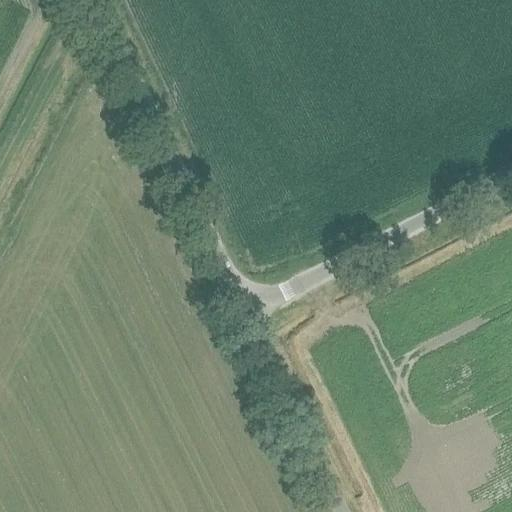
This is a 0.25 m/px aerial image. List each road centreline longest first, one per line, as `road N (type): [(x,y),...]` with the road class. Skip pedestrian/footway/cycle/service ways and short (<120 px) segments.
road 1 (unclassified): [(237,310),(89,0)]
road 2 (unclassified): [(237,310),(511,170)]
road 3 (unclassified): [(333,511),(237,310)]
